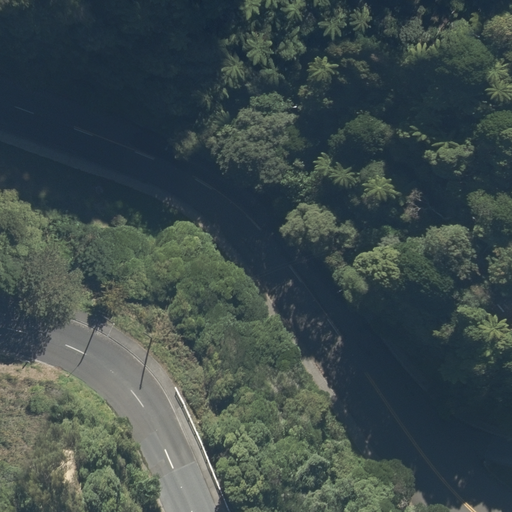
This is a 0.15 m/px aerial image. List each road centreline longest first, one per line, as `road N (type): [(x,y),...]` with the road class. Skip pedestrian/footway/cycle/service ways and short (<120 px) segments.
road 1 (residential): [(393,411),(292,269),(235,205),(186,173),(0,101)]
road 2 (residential): [(0,326),(110,368),(143,406),(189,511)]
road 3 (residential): [(473,511),(393,411)]
road 4 (tertiary): [(393,411),(511,454)]
